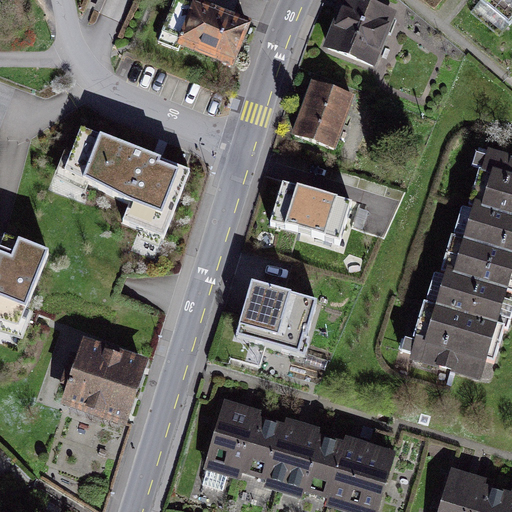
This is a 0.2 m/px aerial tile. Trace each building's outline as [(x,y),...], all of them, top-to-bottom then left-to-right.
[(247,24),(173,0),(169,0),(156,40),(233,66),(247,24)] [(400,15),(350,0),(343,0),(326,60),(382,76),(400,15)] [(511,19),(511,0),(465,0),(460,6),(498,35),(511,19)] [(359,95),(311,81),(293,141),(341,155),(359,95)] [(191,173),(81,130),(66,173),(132,204),(123,221),(166,239),(191,173)] [(491,387),(511,315),(511,166),(470,154),(408,362),(491,387)] [(284,181),(269,231),(347,255),(362,204),(284,181)] [(0,322),(20,329),(50,255),(23,242),(15,261),(0,255),(0,322)] [(302,361),(318,305),(253,286),(236,341),(302,361)] [(147,368),(86,346),(67,398),(128,420),(147,368)] [(261,417),(223,406),(203,476),(242,486),(261,417)] [(327,511),(346,442),(261,417),(242,486),(327,511)] [(327,511),(329,511),(379,511),(395,457),(346,442),(327,511)] [(479,511),(488,483),(451,473),(439,511),(479,511)] [(511,511),(511,490),(489,483),(480,511),(511,511)]
